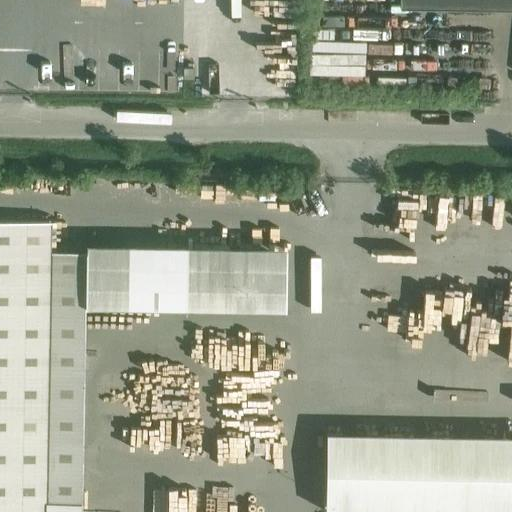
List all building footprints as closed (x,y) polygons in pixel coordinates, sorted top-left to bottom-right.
[(193,77),(193,67),(183,66),(182,77),(193,77)] [(0,511),(44,511),(49,219),(0,218),(0,511)] [(511,299),(504,299),(503,321),(511,321),(511,299)] [(139,325),(138,316),(114,316),(114,325),(139,325)] [(511,426),(340,423),(338,504),(511,507),(511,426)]
